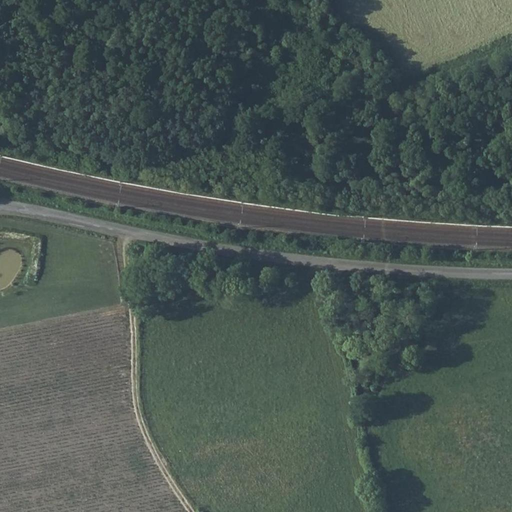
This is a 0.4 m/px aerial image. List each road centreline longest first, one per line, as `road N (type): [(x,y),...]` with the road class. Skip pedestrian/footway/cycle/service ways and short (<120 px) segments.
road 1 (track): [(511,202),(238,188),(0,133)]
road 2 (unclassified): [(0,207),(248,256),(511,277)]
road 3 (track): [(143,165),(358,94),(407,88),(511,45)]
road 4 (track): [(196,511),(142,417),(127,232)]
road 5 (track): [(325,0),(407,88)]
